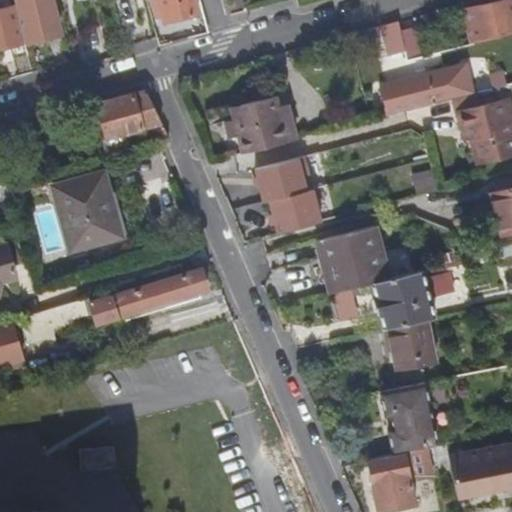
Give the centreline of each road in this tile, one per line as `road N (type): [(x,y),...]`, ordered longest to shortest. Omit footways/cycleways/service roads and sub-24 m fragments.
road 1 (residential): [(149,66),(331,511)]
road 2 (residential): [(395,0),(149,66)]
road 3 (residential): [(149,66),(0,107)]
